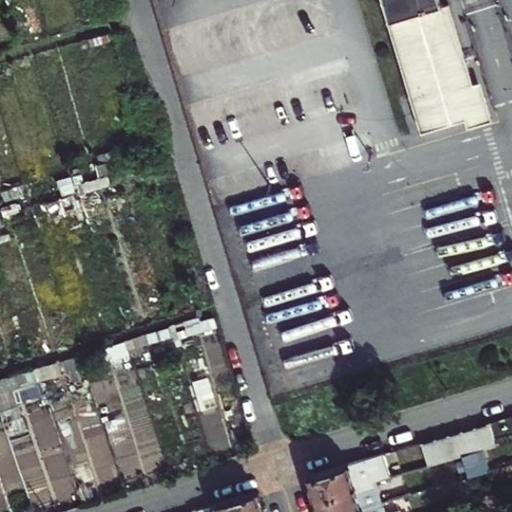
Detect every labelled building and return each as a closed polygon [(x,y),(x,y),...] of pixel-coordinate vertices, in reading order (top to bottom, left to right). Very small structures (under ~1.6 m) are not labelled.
[(450,9),(447,0),(388,0),(430,136),(473,123),(475,131),(499,123),(492,100),(483,102),(455,7),(450,9)] [(489,421),(478,424),(486,451),(497,447),(489,421)] [(476,425),(461,429),(469,456),(484,451),(476,425)] [(469,456),(461,429),(455,431),(463,458),(469,456)] [(455,460),(463,458),(455,431),(446,434),(455,460)] [(455,460),(446,434),(433,438),(441,464),(455,460)] [(441,464),(433,438),(419,442),(427,468),(441,464)] [(307,479),(313,499),(354,486),(355,491),(367,488),(365,481),(370,479),(372,484),(391,479),(383,452),(309,474),(307,479)] [(354,486),(313,499),(317,511),(349,511),(360,509),(360,511),(364,511),(376,509),(374,504),(382,502),(378,488),(415,477),(414,472),(391,479),(372,484),(370,479),(365,481),(367,488),(355,491),(354,486)] [(264,511),(259,492),(258,491),(256,490),(254,490),(252,490),(194,508),(195,511),(264,511)] [(360,511),(360,509),(349,511),(386,511),(384,503),(382,504),(382,502),(374,504),(376,509),(364,511),(360,511)]
